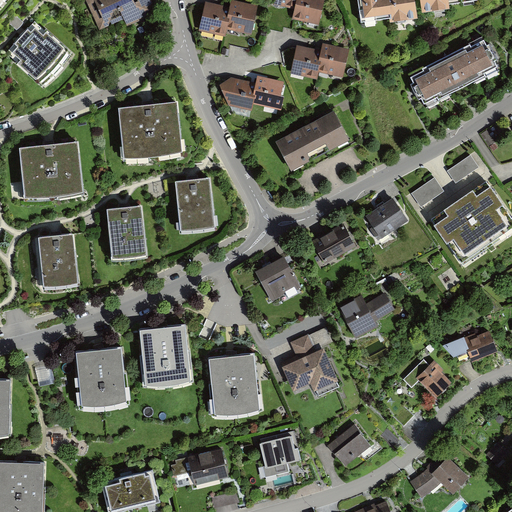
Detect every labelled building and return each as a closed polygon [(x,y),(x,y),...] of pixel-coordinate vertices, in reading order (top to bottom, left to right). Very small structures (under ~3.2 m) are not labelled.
[(86,0),(101,31),(125,20),(127,26),(158,12),(152,0),(86,0)] [(199,29),(226,35),(227,28),(230,16),(228,15),(230,6),(206,0),(203,13),(199,27),(199,29)] [(231,0),(230,6),(228,15),(230,16),(227,28),(251,34),(252,32),(255,18),(258,4),(238,0),(231,0)] [(274,0),(273,3),(294,8),(296,0),(274,0)] [(292,18),(295,18),(319,24),(324,0),(296,0),(294,8),(292,18)] [(359,0),(363,24),(390,20),(391,24),(420,20),(417,0),(359,0)] [(420,0),(423,14),(451,10),(451,7),(479,2),(479,0),(420,0)] [(36,22),(8,54),(40,82),(68,51),(36,22)] [(411,77),(427,109),(501,72),(485,40),(411,77)] [(321,49),(319,58),(322,59),(319,71),(343,76),(350,48),(323,42),(321,49)] [(291,73),(317,79),(319,71),(322,59),(319,58),(321,49),(297,44),(295,56),(291,72),(291,73)] [(278,109),(285,80),(258,74),(256,82),(254,90),(256,91),(253,103),(278,109)] [(253,103),(256,91),(254,90),(256,82),(231,76),(220,82),(229,103),(252,109),(253,103)] [(177,102),(121,108),(126,162),(182,157),(177,102)] [(335,109),(276,140),(292,170),(351,139),(335,109)] [(77,141),(20,147),(26,202),(83,195),(77,141)] [(472,155),(449,170),(457,180),(479,165),(472,155)] [(210,177),(177,180),(181,232),(214,229),(210,177)] [(445,190),(435,177),(413,193),(422,206),(445,190)] [(449,214),(438,222),(463,260),(511,227),(511,213),(492,183),(476,193),(473,190),(445,208),(449,214)] [(397,198),(367,215),(380,238),(410,221),(397,198)] [(142,202),(107,206),(113,255),(147,251),(142,202)] [(325,263),(356,246),(354,241),(350,233),(343,222),(312,239),(325,263)] [(73,233),(38,237),(43,287),(78,284),(73,233)] [(302,286),(285,254),(256,270),(272,301),(283,295),(285,291),(295,286),(297,289),(302,286)] [(364,296),(342,307),(358,338),(380,327),(377,321),(396,311),(386,292),(367,303),(364,296)] [(186,325),(139,331),(145,384),(192,378),(186,325)] [(472,360),(498,349),(490,329),(476,334),(475,332),(463,337),(472,360)] [(123,347),(76,353),(82,406),(130,400),(123,347)] [(326,352),(287,369),(295,389),(311,382),(318,398),(342,388),(326,352)] [(255,354),(208,359),(214,412),(261,407),(255,354)] [(425,360),(407,378),(415,386),(420,382),(437,399),(453,383),(442,373),(445,371),(435,361),(430,365),(425,360)] [(11,381),(0,380),(0,438),(9,438),(11,381)] [(357,425),(330,445),(345,466),(372,446),(357,425)] [(296,436),(262,442),(266,469),(301,463),(296,436)] [(510,454),(501,444),(487,456),(497,467),(510,454)] [(223,451),(179,460),(182,473),(191,471),(194,483),(229,476),(223,451)] [(438,462),(413,482),(421,497),(442,483),(452,493),(469,477),(448,459),(442,465),(438,462)] [(41,511),(43,463),(0,460),(0,511),(41,511)] [(154,471),(105,483),(111,511),(115,511),(161,501),(154,471)] [(239,494),(214,497),(215,507),(240,503),(239,494)] [(368,506),(352,511),(392,511),(388,502),(369,509),(368,506)]
